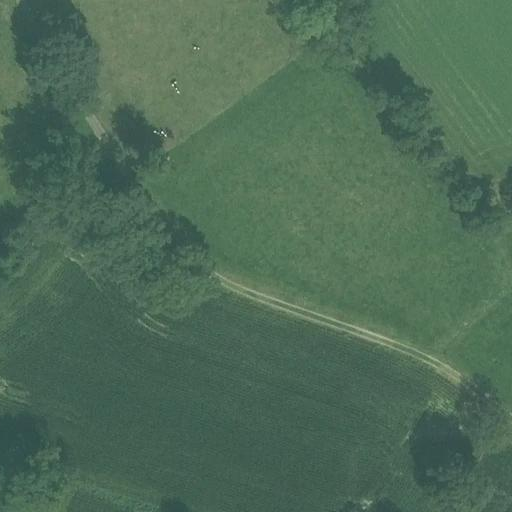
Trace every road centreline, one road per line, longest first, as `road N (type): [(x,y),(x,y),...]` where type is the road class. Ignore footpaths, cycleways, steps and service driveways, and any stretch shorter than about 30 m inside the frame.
road 1 (track): [(88,127),(171,249),(216,288),(425,367),(511,425)]
road 2 (unclassified): [(16,0),(88,127)]
